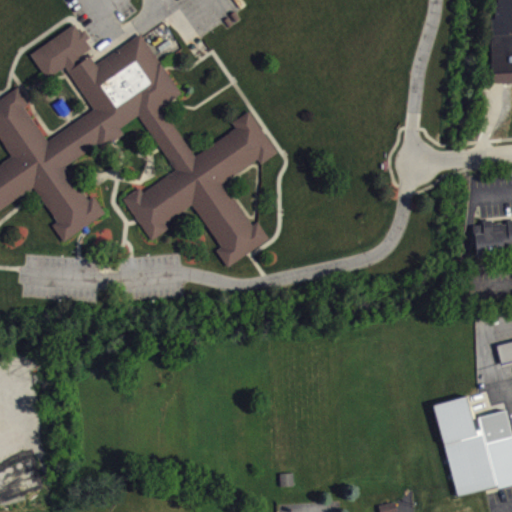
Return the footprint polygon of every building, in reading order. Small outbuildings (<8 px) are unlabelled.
[(511,0),(497,0),(498,1),(491,2),(491,10),(494,10),(494,17),(489,18),(492,80),(511,80),(511,0)] [(32,53),(77,21),(82,28),(94,45),(80,55),(83,60),(92,53),(98,62),(105,57),(137,34),(141,32),(165,66),(183,92),(170,101),(163,106),(196,153),(237,125),(234,121),(250,109),(279,151),(263,163),(259,158),(225,181),(254,223),(259,220),(271,236),(248,251),(228,265),(217,249),(222,245),(194,204),(167,223),(170,228),(154,239),(138,216),(125,198),(142,186),(145,192),(179,168),(163,144),(142,114),(114,134),(69,165),(91,197),(95,194),(107,211),(84,227),(66,239),(55,224),(60,220),(36,186),(29,191),(0,211),(0,163),(13,155),(0,136),(0,97),(19,84),(22,88),(31,101),(25,106),(48,140),(95,107),(66,65),(49,77),(32,53)] [(471,224),(475,253),(511,251),(511,216),(504,217),(503,221),(492,222),(489,218),(482,219),(478,223),(471,224)] [(511,338),(495,343),(501,363),(511,360),(511,338)] [(432,403),(456,495),(495,484),(498,489),(511,485),(511,430),(505,409),(476,416),(473,405),(470,404),(467,394),(432,403)] [(295,480),(283,480),(283,492),(295,492),(295,480)] [(377,504),(379,511),(397,511),(394,500),(377,504)]
